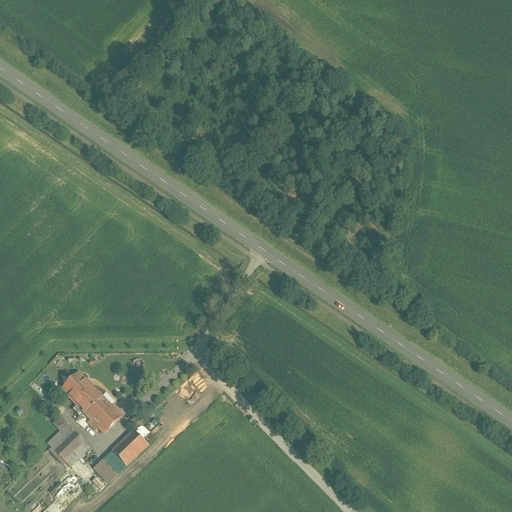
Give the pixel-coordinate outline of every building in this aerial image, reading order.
[(97,394),(79,376),(63,391),(81,410),(97,394)] [(121,419),(97,394),(81,410),(92,422),(99,429),(104,434),(121,419)] [(67,465),(70,468),(90,449),(61,418),(32,446),(40,455),(49,446),(52,449),(67,465)] [(99,429),(92,422),(89,425),(96,432),(99,429)] [(148,447),(134,433),(94,471),(108,486),(148,447)] [(67,465),(52,449),(49,452),(64,468),(67,465)]
